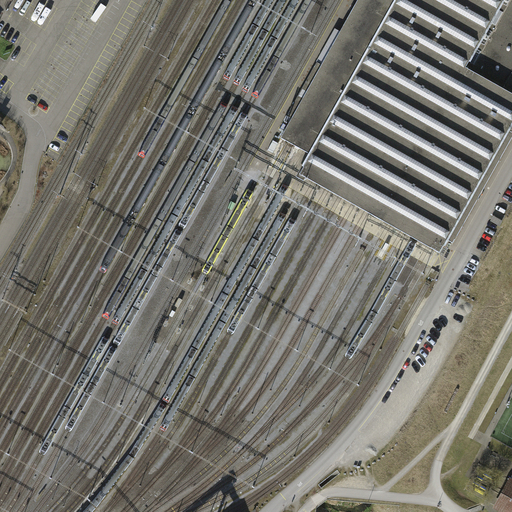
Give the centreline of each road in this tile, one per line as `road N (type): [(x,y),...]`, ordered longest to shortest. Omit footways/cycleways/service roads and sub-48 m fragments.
road 1 (residential): [(268,511),(349,435),(444,283)]
road 2 (residential): [(0,244),(23,201),(34,150),(28,123),(0,101)]
